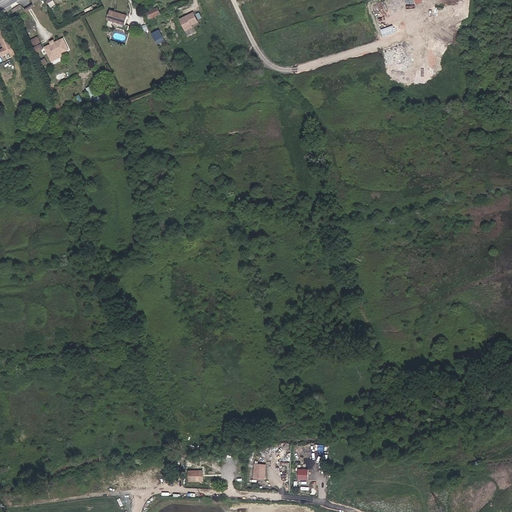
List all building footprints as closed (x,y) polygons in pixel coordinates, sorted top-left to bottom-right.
[(161,13),(158,8),(149,12),(152,18),(161,13)] [(125,25),(128,16),(110,10),(107,19),(115,21),(125,25)] [(193,28),(192,25),(198,22),(194,13),(181,19),(186,31),(193,28)] [(128,30),(129,26),(125,25),(115,21),(114,26),(128,30)] [(16,56),(4,30),(0,31),(0,36),(5,48),(0,50),(0,51),(2,56),(11,52),(13,57),(16,56)] [(163,37),(160,30),(153,33),(156,40),(163,37)] [(43,49),(38,37),(32,40),(37,51),(43,49)] [(68,50),(63,39),(55,43),(52,44),(46,47),(52,61),(62,56),(61,53),(68,50)] [(96,103),(106,98),(103,93),(93,98),(96,103)] [(255,463),(254,478),(267,479),(268,463),(255,463)] [(309,478),(309,469),(300,468),(300,478),(309,478)] [(189,481),(205,481),(205,469),(190,469),(189,481)]
